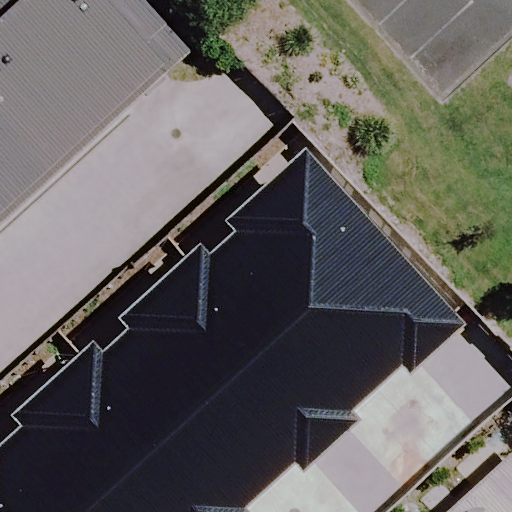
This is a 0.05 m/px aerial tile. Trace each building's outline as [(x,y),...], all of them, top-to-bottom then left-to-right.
[(0,0),(0,75),(81,0),(0,0)] [(0,238),(26,180),(0,169),(0,238)] [(492,387),(409,298),(299,399),(381,489),(492,387)] [(208,511),(209,511),(64,448),(30,511),(208,511)] [(511,511),(511,474),(471,511),(511,511)]
